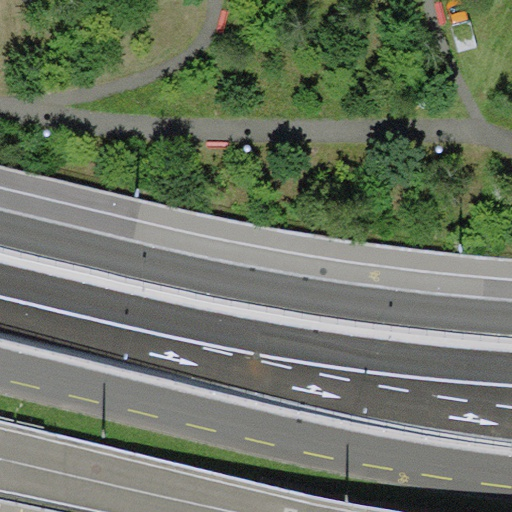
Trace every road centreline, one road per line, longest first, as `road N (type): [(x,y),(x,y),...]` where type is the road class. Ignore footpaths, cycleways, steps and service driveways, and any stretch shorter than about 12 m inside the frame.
road 1 (tertiary): [(0,367),(274,434),(511,468)]
road 2 (tertiary): [(511,314),(299,286),(0,220)]
road 3 (primary): [(183,339),(511,405)]
road 4 (primary): [(511,367),(183,339)]
road 5 (primary): [(0,296),(183,339)]
